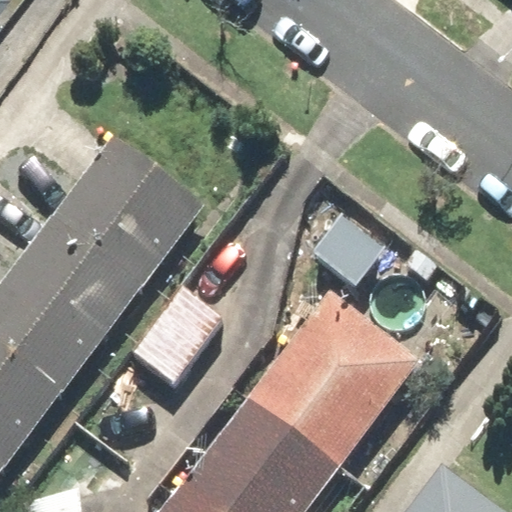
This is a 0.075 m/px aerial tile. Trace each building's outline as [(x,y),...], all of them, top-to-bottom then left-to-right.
[(115,144),(0,290),(0,487),(211,219),(115,144)] [(334,229),(307,269),(350,299),(378,259),(334,229)] [(173,394),(221,324),(179,295),(131,365),(173,394)] [(321,308),(166,511),(309,511),(413,377),(321,308)] [(474,511),(436,484),(415,511),(474,511)]
